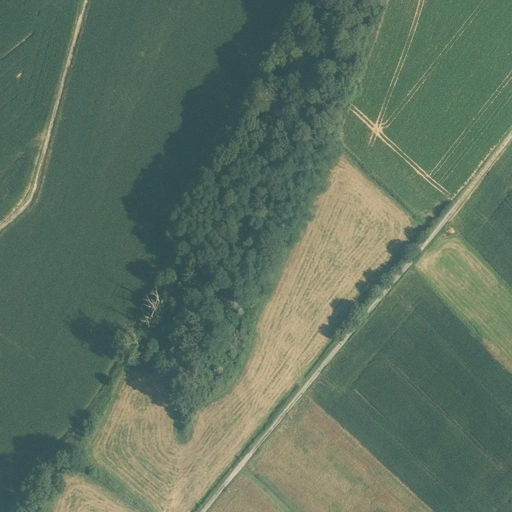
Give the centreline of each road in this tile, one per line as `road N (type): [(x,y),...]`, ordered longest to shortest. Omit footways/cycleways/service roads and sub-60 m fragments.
road 1 (track): [(16,511),(35,475),(96,402),(297,0)]
road 2 (track): [(213,511),(511,147)]
road 3 (track): [(0,227),(30,194),(83,0)]
